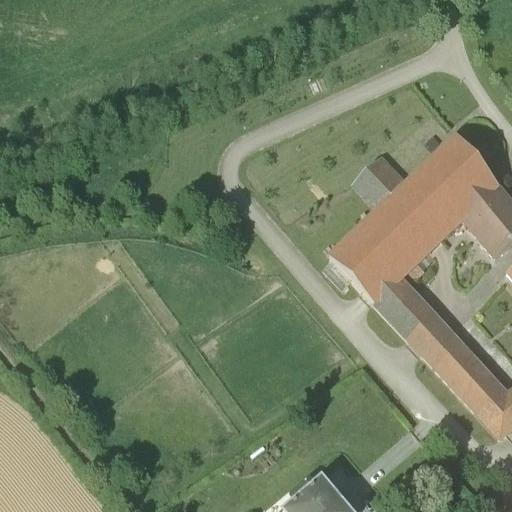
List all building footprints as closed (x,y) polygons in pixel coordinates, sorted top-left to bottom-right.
[(439,146),(432,140),(424,148),(430,155),(439,146)] [(373,310),(399,285),(462,225),(497,193),(456,142),(406,190),(380,163),(351,190),(377,217),(329,263),(373,310)] [(511,211),(497,193),(462,225),(494,264),(511,249),(511,211)] [(373,310),(422,362),(448,338),(435,323),(399,285),(373,310)] [(448,338),(422,362),(499,443),(511,432),(511,395),(506,401),(448,338)] [(340,511),(320,488),(309,497),(305,493),(302,492),(289,503),(289,506),(293,511),(291,511),(340,511)]
